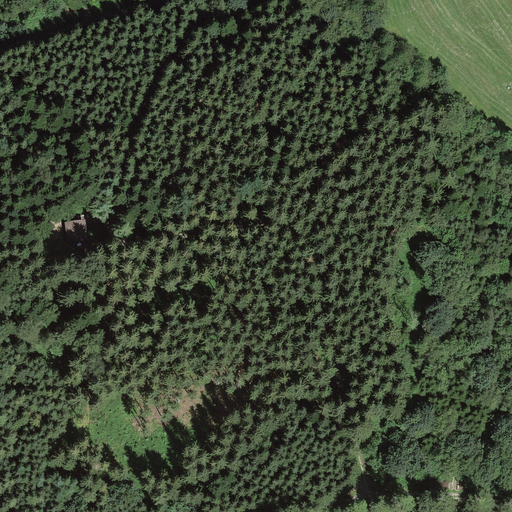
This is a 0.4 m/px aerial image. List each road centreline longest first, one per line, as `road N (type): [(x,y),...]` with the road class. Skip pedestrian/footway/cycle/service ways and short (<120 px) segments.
road 1 (track): [(366,500),(314,266),(294,231),(205,230),(0,263)]
road 2 (track): [(218,0),(151,87),(127,142),(113,196),(113,243)]
road 3 (track): [(282,511),(414,496),(511,501)]
road 4 (track): [(159,0),(0,47)]
